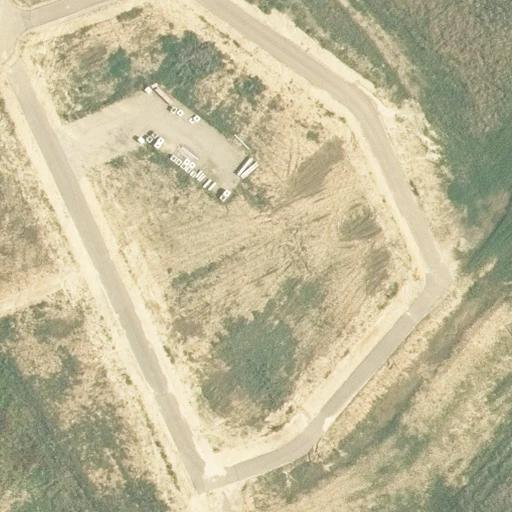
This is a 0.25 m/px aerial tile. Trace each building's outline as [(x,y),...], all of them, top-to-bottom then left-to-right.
[(273,0),(287,12),(297,0),(273,0)] [(297,0),(287,12),(306,29),(331,0),(297,0)] [(342,0),(331,0),(306,29),(325,46),(356,12),(342,0)] [(166,3),(132,15),(141,38),(175,26),(166,3)] [(461,7),(454,17),(460,22),(467,12),(461,7)] [(132,15),(110,23),(111,26),(123,59),(145,51),(141,38),(132,15)] [(484,15),(477,25),(484,30),(491,20),(484,15)] [(111,26),(89,34),(102,70),(124,62),(123,59),(111,26)] [(371,28),(348,60),(368,74),(390,42),(371,28)] [(214,33),(191,64),(211,78),(232,48),(233,47),(214,33)] [(89,34),(67,42),(75,65),(80,78),(102,70),(89,34)] [(67,42),(33,54),(41,78),(75,65),(67,42)] [(390,42),(368,74),(386,86),(384,89),(385,89),(409,55),(390,42)] [(178,43),(171,53),(178,58),(185,48),(178,43)] [(232,48),(211,78),(228,90),(249,60),(232,48)] [(409,55),(385,89),(403,102),(426,71),(408,58),(410,56),(409,55)] [(249,60),(228,90),(244,102),(265,72),(249,60)] [(477,82),(469,94),(490,108),(498,97),(511,107),(511,73),(507,70),(491,92),(477,82)] [(426,71),(403,102),(423,116),(445,85),(426,71)] [(265,72),(244,102),(261,113),(282,84),(265,72)] [(139,80),(132,83),(137,94),(144,91),(139,80)] [(282,84),(261,113),(278,125),(299,95),(282,84)] [(118,89),(111,93),(116,104),(123,100),(118,89)] [(299,95),(278,125),(297,139),(319,108),(300,94),(299,95)] [(475,115),(461,135),(464,138),(461,141),(474,151),(477,147),(492,157),(506,137),(482,120),(490,108),(469,94),(461,105),(475,115)] [(189,95),(182,105),(188,110),(195,100),(189,95)] [(96,99),(89,103),(94,114),(101,110),(96,99)] [(195,100),(188,110),(194,115),(201,105),(195,100)] [(89,103),(82,106),(87,117),(94,114),(89,103)] [(221,122),(213,131),(219,136),(227,126),(221,122)] [(0,129),(0,152),(16,145),(7,126),(0,129)] [(227,126),(219,136),(225,141),(233,131),(227,126)] [(330,140),(310,157),(315,167),(317,166),(327,188),(361,172),(351,150),(337,156),(330,140)] [(142,146),(119,157),(124,168),(147,158),(142,146)] [(252,148),(245,157),(251,162),(258,153),(252,148)] [(258,153),(251,162),(257,167),(264,157),(258,153)] [(0,201),(26,189),(16,167),(0,174),(0,201)] [(120,171),(95,183),(114,225),(139,214),(120,171)] [(337,209),(319,218),(325,229),(336,224),(342,221),(347,219),(342,207),(372,193),(361,172),(327,188),(337,209)] [(0,223),(1,227),(0,227),(0,240),(10,236),(6,225),(36,211),(26,189),(0,201),(0,223)] [(150,248),(135,255),(146,278),(188,259),(167,214),(140,226),(150,248)] [(336,224),(325,229),(330,241),(346,234),(357,256),(364,253),(391,240),(381,217),(353,230),(347,219),(342,221),(336,224)] [(10,236),(0,240),(0,253),(11,249),(22,271),(25,269),(27,274),(42,267),(40,263),(56,255),(46,232),(15,246),(10,236)] [(357,256),(341,263),(347,278),(363,270),(374,295),(378,293),(380,297),(394,291),(392,286),(409,278),(398,253),(370,266),(364,253),(357,256)] [(181,291),(150,305),(161,329),(196,313),(185,289),(204,281),(198,268),(175,278),(181,291)] [(315,306),(297,327),(333,357),(351,336),(327,316),(336,306),(317,289),(308,300),(315,306)] [(85,304),(43,323),(54,348),(43,353),(50,367),(73,357),(66,343),(97,329),(85,304)] [(196,313),(161,329),(172,353),(203,339),(208,351),(231,341),(226,328),(207,336),(196,313)] [(284,350),(267,370),(302,400),(320,380),(293,356),(302,346),(282,330),(273,340),(284,350)] [(231,341),(208,351),(214,362),(237,352),(231,341)] [(110,353),(69,372),(90,417),(116,405),(106,383),(121,376),(110,353)] [(251,396),(229,404),(242,440),(265,432),(253,399),(264,395),(256,372),(244,376),(251,396)] [(208,416),(203,417),(209,432),(213,431),(220,448),(242,440),(229,404),(207,412),(208,416)] [(139,412),(114,423),(133,466),(158,454),(139,412)] [(122,461),(109,467),(113,476),(126,470),(125,469),(122,461)]
